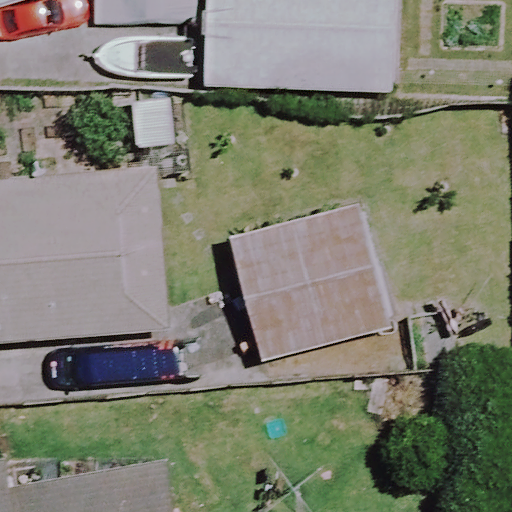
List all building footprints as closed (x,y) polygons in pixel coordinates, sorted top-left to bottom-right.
[(0,0),(0,15),(56,0),(0,0)] [(395,0),(207,0),(204,87),(392,95),(395,0)] [(0,343),(172,330),(161,178),(0,190),(0,343)] [(394,332),(367,203),(230,232),(258,361),(394,332)] [(0,511),(169,511),(161,465),(8,492),(3,464),(0,464),(0,511)]
